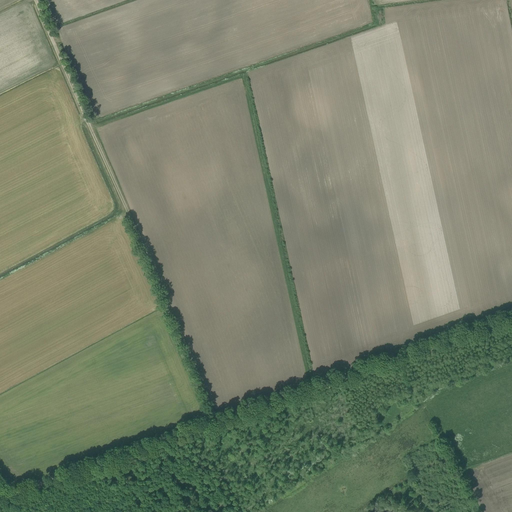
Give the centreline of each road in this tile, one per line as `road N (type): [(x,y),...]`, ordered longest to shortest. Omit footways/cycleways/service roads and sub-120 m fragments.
road 1 (track): [(3,494),(511,314)]
road 2 (track): [(36,0),(215,419)]
road 3 (track): [(374,24),(88,123)]
